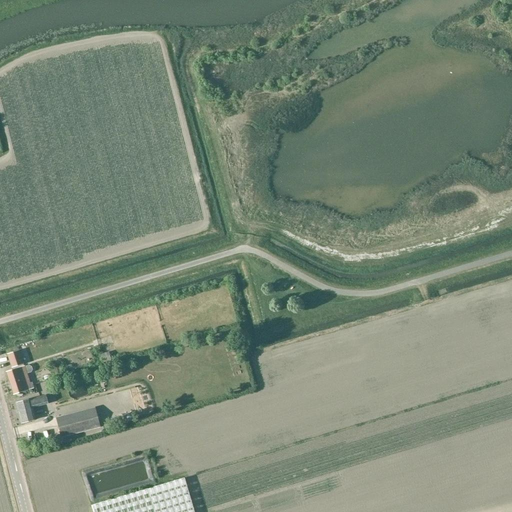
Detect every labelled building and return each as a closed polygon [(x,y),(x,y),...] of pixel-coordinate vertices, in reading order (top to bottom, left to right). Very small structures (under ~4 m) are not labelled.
[(12,368),(23,364),(19,350),(8,354),(12,368)] [(10,389),(12,389),(14,395),(34,388),(32,383),(30,383),(27,374),(31,372),(32,370),(32,367),(29,366),(25,367),(25,366),(7,372),(11,385),(9,386),(10,389)] [(33,408),(48,404),(46,395),(16,403),(21,423),(36,419),(33,408)] [(100,427),(98,421),(104,419),(102,412),(97,414),(95,408),(56,418),(61,437),(100,427)] [(92,506),(93,511),(194,511),(185,478),(92,506)]
